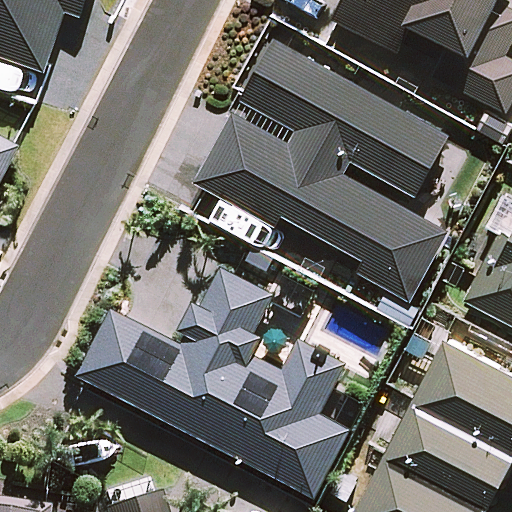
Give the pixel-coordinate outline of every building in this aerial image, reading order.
[(65,14),(83,20),(89,0),(0,0),(0,53),(46,69),(65,14)] [(344,0),(335,21),(362,34),(442,71),(440,77),(510,110),(511,106),(511,1),(508,0),(344,0)] [(355,161),(415,191),(446,129),(268,40),(197,183),(274,222),(279,212),(368,257),(362,269),(413,295),(447,227),(347,177),(355,161)] [(0,181),(20,143),(0,133),(0,181)] [(511,185),(510,184),(488,225),(502,233),(467,299),(511,322),(511,185)] [(282,299),(219,266),(180,341),(115,307),(80,374),(314,497),(351,427),(320,411),(348,359),(302,335),(286,366),(256,350),(282,299)] [(483,511),(511,459),(511,370),(448,336),(355,511),(483,511)] [(168,511),(165,490),(128,496),(107,499),(108,511),(168,511)]
